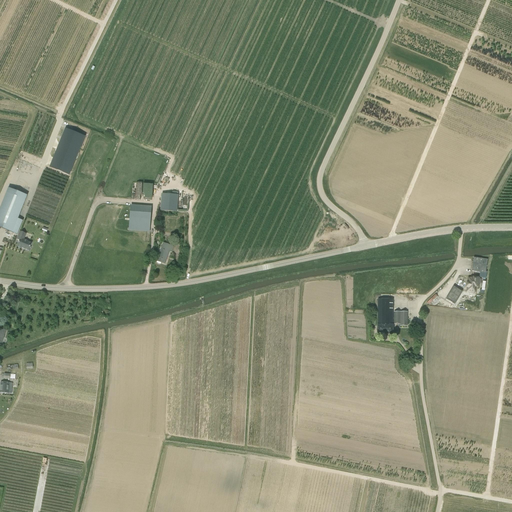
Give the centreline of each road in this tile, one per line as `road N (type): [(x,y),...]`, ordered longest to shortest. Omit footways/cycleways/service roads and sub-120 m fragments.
road 1 (tertiary): [(364,245),(159,286),(0,281)]
road 2 (unclassified): [(364,245),(321,194),(319,177),(395,0)]
road 3 (track): [(486,497),(511,316)]
road 4 (track): [(279,461),(439,493)]
road 5 (tertiary): [(364,245),(511,226)]
